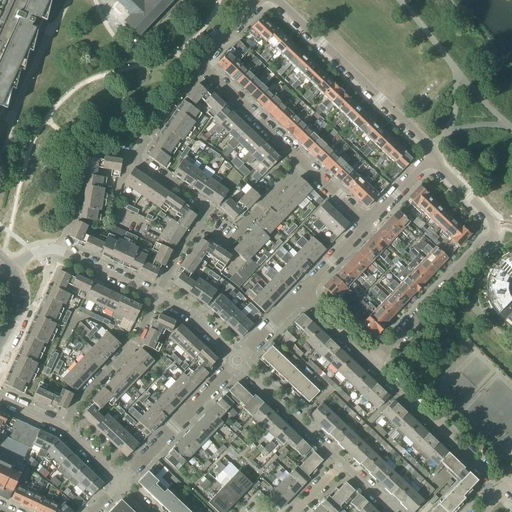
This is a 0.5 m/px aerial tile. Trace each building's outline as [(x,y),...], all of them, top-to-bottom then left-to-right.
[(9,0),(0,21),(3,23),(13,0),(9,0)] [(0,112),(2,108),(6,110),(11,89),(14,91),(19,70),(23,72),(28,51),(31,53),(37,31),(39,25),(42,20),(45,22),(50,1),(50,0),(13,0),(3,23),(0,29),(1,29),(0,30),(0,112)] [(124,22),(127,26),(139,36),(172,0),(144,0),(143,2),(140,0),(117,0),(116,1),(130,15),(124,22)] [(245,42),(248,45),(269,24),(266,21),(266,20),(264,17),(262,18),(261,17),(251,28),(255,32),(245,42)] [(265,42),(276,30),(276,28),(274,26),(272,27),(269,24),(248,45),(251,48),(259,40),(263,44),(265,42)] [(259,56),(263,59),(284,37),(281,34),(281,33),(279,30),(277,31),(276,30),(265,42),(266,42),(266,41),(270,45),(259,56)] [(277,51),(281,55),(291,44),(290,44),(291,42),(288,40),(287,40),(284,37),(263,59),(266,62),(277,51)] [(245,48),(238,41),(232,48),(227,53),(217,64),(218,64),(217,66),(220,68),(221,68),(225,71),(228,67),(227,66),(230,62),(231,63),(245,48)] [(274,70),(277,73),(298,51),(295,48),(295,46),(293,44),(291,44),(281,55),(284,59),(279,64),(274,70)] [(230,76),(241,65),(237,62),(242,57),(248,51),(245,48),(231,63),(230,62),(227,66),(228,67),(225,71),(226,72),(226,74),(228,76),(230,76)] [(291,65),(295,68),(305,58),(305,57),(305,56),(302,53),(301,54),(298,51),(277,73),(280,76),(291,65)] [(234,80),(238,84),(242,80),(240,79),(244,75),(258,60),(254,57),(244,68),(241,65),(230,76),(230,77),(230,78),(233,81),(234,80)] [(287,83),(291,87),(312,64),(309,62),(309,60),(307,58),(306,58),(305,58),(295,68),(299,72),(287,83)] [(243,88),(243,89),(254,77),(250,74),(261,63),(258,60),(244,75),(240,79),(242,80),(238,84),(239,85),(239,86),(241,89),(243,88)] [(305,78),(309,82),(319,71),(319,69),(317,67),(315,67),(312,64),(291,87),(294,90),(305,78)] [(305,100),(309,96),(326,78),(323,75),(324,73),(321,71),(320,72),(319,71),(309,82),(313,86),(302,97),(305,100)] [(247,93),(250,95),(254,92),(252,90),(256,87),(257,88),(265,79),(267,77),(263,74),(257,81),(254,77),(243,89),(244,89),(243,91),(246,93),(247,93)] [(319,92),(323,96),(334,85),(333,84),(333,83),(331,80),(330,81),(326,78),(309,96),(312,99),(319,92)] [(256,101),(267,90),(263,87),(268,82),(265,79),(257,88),(256,87),(252,90),(254,92),(250,95),(252,97),(252,99),(254,101),(256,101)] [(212,134),(214,132),(232,113),(212,94),(207,89),(208,88),(205,86),(202,89),(197,84),(185,97),(191,103),(193,105),(200,99),(211,109),(207,113),(210,116),(214,112),(216,114),(212,118),(217,123),(209,131),(212,134)] [(269,113),(280,102),(277,99),(283,92),(286,95),(290,91),(287,88),(284,85),(281,88),(278,91),(269,100),(269,99),(266,103),(267,104),(263,108),(265,110),(265,111),(267,113),(269,113)] [(321,112),(323,109),(340,91),(338,89),(338,87),(336,85),(334,85),(323,96),(326,99),(314,111),(318,115),(321,112)] [(260,105),(263,108),(267,104),(266,103),(269,99),(269,100),(278,91),(276,89),(275,88),(270,93),(267,90),(256,101),(257,102),(256,103),(259,105),(260,105)] [(340,91),(323,109),(326,113),(333,105),(337,109),(347,98),(348,96),(345,94),(344,94),(340,91)] [(273,117),(276,120),(280,116),(278,115),(282,111),(283,112),(297,97),(293,95),(283,105),(280,102),(269,113),(270,114),(269,115),(272,118),(273,117)] [(190,106),(191,103),(185,97),(176,110),(175,110),(192,121),(198,112),(190,106)] [(282,125),(282,126),(293,115),(290,112),(300,101),(297,97),(283,112),(282,111),(278,115),(280,116),(276,120),(279,122),(278,124),(280,126),(282,125)] [(330,124),(333,127),(355,105),(352,102),(352,101),(350,98),(348,99),(347,98),(337,109),(341,113),(330,124)] [(348,119),(351,122),(362,111),(362,110),(359,108),(358,108),(355,105),(333,127),(338,132),(343,127),(341,125),(343,124),(348,119)] [(282,128),(288,134),(293,129),(291,127),(295,124),(296,125),(310,110),(306,106),(300,113),(296,118),(293,115),(282,126),(283,126),(282,128)] [(194,122),(192,121),(175,110),(169,119),(188,131),(194,122)] [(295,138),(306,127),(303,124),(307,119),(308,120),(314,114),(310,110),(296,125),(295,124),(291,127),(293,129),(288,134),(293,138),(295,138)] [(345,138),(347,140),(368,118),(366,116),(366,114),(364,112),(363,112),(362,112),(362,111),(351,122),(355,126),(345,138)] [(232,113),(214,132),(218,135),(223,129),(227,133),(240,121),(232,113)] [(362,132),(365,136),(376,125),(376,123),(374,121),(372,122),(368,118),(347,140),(351,144),(362,132)] [(182,140),(188,131),(169,119),(163,128),(182,140)] [(299,142),(303,145),(306,142),(305,140),(308,137),(309,137),(324,121),(321,119),(309,130),(306,127),(295,138),(296,139),(295,140),(298,143),(299,142)] [(226,144),(230,147),(248,128),(240,121),(227,133),(232,138),(226,144)] [(308,150),(308,151),(319,140),(316,136),(320,131),(327,124),(324,121),(309,137),(308,137),(305,140),(306,142),(303,145),(304,147),(304,148),(306,151),(308,150)] [(359,151),(362,154),(383,132),(380,129),(381,128),(378,125),(377,126),(376,125),(365,136),(370,140),(365,145),(359,151)] [(181,141),(182,140),(163,128),(157,137),(173,148),(179,139),(181,141)] [(239,144),(243,148),(255,136),(248,128),(230,147),(233,150),(239,144)] [(312,155),(315,157),(319,154),(318,153),(321,149),(322,150),(336,134),(333,131),(322,143),(319,140),(308,151),(309,151),(308,153),(311,155),(312,155)] [(376,146),(380,150),(390,139),(390,138),(390,137),(388,135),(386,135),(383,132),(362,154),(365,157),(376,146)] [(201,134),(198,138),(206,143),(208,139),(201,134)] [(321,163),(332,152),(342,141),(336,134),(322,150),(321,149),(318,153),(319,154),(315,157),(317,159),(317,161),(319,163),(321,163)] [(242,159),(246,162),(263,143),(255,136),(243,148),(248,153),(242,159)] [(167,157),(173,148),(157,137),(151,146),(151,145),(151,146),(167,157)] [(381,163),(385,159),(388,155),(387,154),(391,151),(392,153),(398,146),(395,143),(395,141),(392,139),(391,139),(390,139),(380,150),(384,153),(373,164),(376,168),(381,163)] [(195,142),(190,149),(190,150),(195,154),(202,144),(198,141),(195,142)] [(255,159),(259,164),(271,151),(263,143),(246,162),(249,165),(255,159)] [(325,167),(328,170),(332,166),(331,165),(334,161),(335,162),(349,147),(346,144),(335,155),(332,152),(321,163),(322,164),(321,165),(324,167),(325,167)] [(169,158),(167,157),(151,146),(149,148),(147,151),(146,151),(144,154),(148,156),(147,157),(163,168),(169,158)] [(385,159),(392,165),(404,152),(404,150),(402,148),(400,148),(398,146),(392,153),(391,151),(387,154),(388,155),(385,159)] [(186,147),(181,154),(185,156),(190,150),(190,149),(186,147)] [(229,147),(223,154),(226,158),(233,151),(229,147)] [(334,175),(345,164),(341,161),(346,157),(349,160),(355,153),(352,150),(349,147),(335,162),(334,161),(331,165),(332,166),(328,170),(330,172),(330,173),(332,175),(334,175)] [(271,151),(259,164),(263,168),(258,174),(261,177),(279,159),(271,151)] [(404,152),(392,165),(383,174),(391,182),(412,160),(411,159),(412,157),(409,155),(408,155),(407,155),(406,155),(404,153),(405,153),(404,152)] [(341,182),(345,178),(344,177),(347,174),(348,174),(362,160),(355,153),(349,160),(353,162),(348,167),(345,164),(334,175),(335,176),(334,178),(339,182),(341,182)] [(86,158),(84,175),(95,177),(96,168),(111,171),(110,176),(118,178),(121,160),(104,158),(104,157),(97,156),(97,155),(94,155),(93,159),(86,158)] [(172,174),(181,181),(192,166),(182,160),(172,174)] [(343,186),(346,189),(358,177),(354,174),(359,169),(363,165),(364,166),(366,168),(369,165),(367,163),(366,164),(362,160),(348,174),(347,174),(344,177),(345,178),(341,182),(343,184),(343,186)] [(181,181),(190,187),(201,173),(192,166),(181,181)] [(123,183),(132,190),(142,175),(133,169),(123,183)] [(346,189),(353,196),(358,191),(357,190),(360,186),(360,187),(375,172),(372,169),(371,170),(370,170),(366,175),(365,175),(361,180),(358,177),(346,189)] [(353,196),(359,201),(371,189),(368,186),(372,181),(378,175),(375,172),(360,187),(360,186),(357,190),(358,191),(353,196)] [(190,187),(200,193),(210,179),(201,173),(190,187)] [(81,185),(80,197),(102,200),(104,189),(101,188),(102,178),(95,177),(84,175),(82,186),(81,185)] [(132,190),(141,196),(151,182),(142,175),(132,190)] [(299,177),(291,185),(304,197),(311,189),(299,177)] [(200,193),(209,200),(219,185),(210,179),(200,193)] [(371,189),(359,201),(366,208),(388,185),(383,179),(379,183),(381,184),(374,192),(371,189)] [(141,196),(150,202),(160,188),(151,182),(141,196)] [(218,206),(223,198),(228,192),(219,185),(209,200),(218,206)] [(291,185),(284,193),(296,205),(304,197),(291,185)] [(223,198),(218,206),(220,208),(233,220),(238,215),(241,218),(243,216),(242,215),(247,210),(247,209),(259,197),(250,189),(248,191),(244,187),(241,191),(245,195),(235,206),(228,199),(227,201),(223,198)] [(406,201),(414,208),(418,203),(418,204),(422,200),(420,199),(426,193),(419,187),(406,201)] [(168,208),(181,216),(190,223),(195,216),(187,210),(188,209),(187,207),(183,204),(160,188),(150,202),(159,208),(163,204),(165,205),(161,210),(165,212),(168,208)] [(284,193),(276,201),(289,213),(296,205),(284,193)] [(414,208),(420,214),(432,201),(432,199),(430,197),(428,197),(425,194),(426,193),(420,199),(422,200),(418,204),(418,203),(414,208)] [(79,204),(78,207),(100,210),(102,200),(80,197),(79,204)] [(276,201),(268,209),(281,221),(289,213),(276,201)] [(412,223),(420,230),(422,227),(424,225),(420,221),(425,216),(429,220),(440,209),(440,208),(440,207),(437,204),(436,204),(432,201),(420,214),(416,219),(412,223)] [(311,225),(315,228),(333,210),(325,202),(312,215),(317,219),(311,225)] [(398,209),(406,216),(409,213),(402,205),(398,209)] [(79,208),(77,218),(86,220),(95,221),(97,210),(100,211),(100,210),(78,207),(78,208),(79,208)] [(420,230),(427,236),(447,215),(444,212),(444,211),(442,208),(440,209),(429,220),(433,223),(426,231),(422,227),(420,230)] [(268,209),(261,217),(273,229),(281,221),(268,209)] [(324,226),(328,230),(341,217),(333,210),(315,228),(318,232),(324,226)] [(394,215),(391,218),(394,221),(395,220),(399,224),(398,224),(415,240),(417,237),(406,226),(409,223),(398,211),(397,212),(396,212),(393,214),(394,215)] [(409,213),(406,216),(412,223),(416,219),(409,213)] [(427,236),(433,243),(436,240),(438,238),(434,234),(439,229),(443,232),(441,234),(442,235),(454,222),(453,221),(454,220),(451,217),(450,218),(447,215),(427,236)] [(171,220),(168,224),(183,234),(190,223),(181,216),(176,223),(171,220)] [(253,225),(256,227),(266,236),(273,229),(261,217),(253,225)] [(341,217),(328,230),(333,234),(327,240),(331,244),(348,225),(341,217)] [(108,260),(109,260),(116,242),(106,238),(103,244),(101,243),(103,237),(99,235),(97,241),(83,235),(87,226),(84,225),(86,220),(77,218),(76,221),(69,237),(75,240),(73,244),(76,246),(76,245),(83,248),(83,247),(108,259),(108,260)] [(386,223),(386,224),(398,235),(401,232),(409,240),(406,243),(409,246),(415,240),(398,224),(399,224),(395,220),(394,221),(391,218),(390,220),(388,220),(386,222),(386,223)] [(438,247),(440,250),(453,237),(452,236),(456,233),(457,234),(462,228),(461,229),(458,226),(458,224),(456,222),(454,222),(442,235),(445,238),(440,244),(436,240),(433,243),(438,247)] [(383,227),(380,230),(383,233),(384,232),(388,235),(387,236),(397,245),(400,242),(395,237),(398,235),(386,224),(384,223),(382,225),(383,227)] [(143,263),(138,273),(154,281),(156,274),(160,276),(162,273),(161,273),(164,266),(171,251),(173,248),(183,234),(168,224),(158,238),(165,243),(162,247),(161,246),(159,249),(154,246),(152,250),(157,253),(151,266),(143,263)] [(256,227),(248,235),(261,247),(268,238),(266,236),(256,227)] [(123,237),(124,236),(126,232),(116,228),(114,233),(123,237)] [(453,237),(440,250),(448,257),(454,251),(450,247),(452,245),(456,249),(469,235),(462,228),(457,234),(456,233),(452,236),(453,237)] [(375,235),(387,246),(389,244),(402,256),(405,253),(403,251),(401,248),(397,245),(387,236),(388,235),(384,232),(383,233),(380,230),(378,232),(377,231),(375,233),(375,235)] [(144,238),(154,242),(156,238),(146,233),(144,238)] [(248,235),(240,243),(253,255),(261,247),(248,235)] [(371,239),(369,242),(372,245),(373,244),(377,247),(376,248),(386,257),(389,254),(384,249),(387,246),(375,235),(374,236),(373,235),(371,237),(371,239)] [(301,237),(298,240),(317,258),(325,250),(312,238),(307,243),(301,237)] [(109,260),(118,264),(127,244),(117,239),(116,242),(109,260)] [(201,240),(190,254),(200,261),(205,253),(217,262),(214,267),(220,271),(230,257),(216,247),(217,247),(211,243),(211,242),(209,240),(206,244),(201,240)] [(301,249),(297,254),(310,266),(317,258),(298,240),(295,244),(301,249)] [(421,240),(418,243),(433,257),(433,258),(436,261),(437,260),(441,264),(443,262),(445,262),(447,260),(446,259),(447,258),(435,247),(432,250),(421,240)] [(364,247),(363,247),(375,259),(378,256),(389,266),(392,263),(387,257),(386,257),(376,248),(377,247),(373,244),(372,245),(369,242),(367,244),(365,243),(363,245),(364,247)] [(253,255),(240,243),(233,250),(245,262),(228,280),(238,288),(258,267),(255,264),(249,259),(253,255)] [(409,246),(406,243),(401,248),(403,251),(409,246)] [(426,256),(423,259),(435,270),(437,270),(439,268),(439,267),(441,264),(437,260),(436,261),(433,258),(433,257),(418,243),(415,246),(419,250),(426,256)] [(118,264),(128,269),(136,252),(138,249),(127,244),(118,264)] [(360,251),(357,254),(360,257),(362,256),(365,259),(365,260),(377,271),(381,275),(384,272),(373,261),(375,259),(363,247),(361,247),(360,249),(360,251)] [(435,270),(423,259),(417,253),(415,256),(410,251),(407,254),(413,260),(422,269),(421,270),(425,273),(426,272),(430,276),(432,274),(434,274),(435,272),(435,270)] [(138,273),(143,263),(146,256),(136,252),(128,269),(138,273)] [(286,252),(283,256),(302,274),(310,266),(297,254),(292,258),(286,252)] [(187,293),(197,279),(199,276),(192,272),(196,266),(201,270),(203,266),(198,263),(200,261),(190,254),(181,267),(177,273),(176,272),(174,275),(178,277),(174,283),(187,293)] [(352,259),(364,270),(366,268),(373,274),(377,271),(365,260),(365,259),(362,256),(360,257),(357,254),(355,255),(354,255),(352,257),(352,259)] [(392,263),(393,263),(395,260),(389,255),(387,257),(392,263)] [(286,265),(282,269),(294,282),(302,274),(283,256),(280,259),(286,265)] [(498,263),(496,265),(511,278),(511,266),(506,256),(504,258),(502,260),(500,261),(498,263)] [(394,264),(400,270),(411,281),(410,281),(414,285),(415,283),(420,288),(424,284),(424,283),(424,282),(407,266),(405,269),(399,263),(402,261),(399,258),(394,264)] [(263,266),(268,272),(271,268),(276,264),(270,259),(263,266)] [(349,263),(346,266),(349,269),(350,268),(354,271),(353,272),(369,287),(375,281),(368,274),(366,277),(361,273),(364,270),(352,259),(350,259),(348,261),(349,263)] [(413,260),(407,266),(424,282),(426,282),(428,280),(427,278),(430,276),(426,272),(425,273),(421,270),(422,269),(413,260)] [(490,276),(489,278),(509,284),(511,279),(511,278),(496,265),(494,267),(493,269),(492,272),(491,274),(490,276)] [(341,270),(341,271),(353,282),(355,279),(366,290),(369,287),(353,272),(354,271),(350,268),(349,269),(346,266),(344,267),(342,267),(341,269),(341,270)] [(271,268),(268,272),(287,290),(294,282),(282,269),(278,274),(271,268)] [(59,271),(52,287),(62,292),(66,284),(80,291),(77,296),(94,304),(101,288),(76,276),(77,276),(70,272),(67,270),(65,274),(59,271)] [(403,280),(401,283),(412,294),(413,294),(415,294),(420,288),(415,283),(414,285),(410,281),(411,281),(400,270),(397,274),(403,280)] [(334,276),(338,281),(339,279),(343,283),(342,283),(355,296),(357,294),(354,291),(355,290),(350,285),(353,282),(341,271),(340,271),(339,271),(337,273),(337,274),(335,277),(334,276)] [(271,281),(266,286),(279,297),(287,290),(268,272),(265,275),(271,281)] [(338,281),(334,276),(329,282),(341,294),(344,291),(349,296),(348,297),(354,303),(355,302),(358,299),(355,296),(342,283),(343,283),(339,279),(338,281)] [(488,288),(488,291),(509,290),(509,284),(489,278),(489,279),(489,281),(488,283),(488,286),(488,288)] [(187,293),(197,299),(207,285),(197,279),(187,293)] [(248,283),(253,287),(272,305),(279,297),(266,286),(263,290),(252,279),(248,283)] [(388,282),(400,293),(399,294),(402,297),(403,296),(407,300),(409,298),(411,298),(413,296),(412,294),(401,283),(398,285),(391,279),(388,282)] [(341,294),(329,282),(323,288),(340,305),(347,311),(350,307),(339,297),(341,294)] [(392,292),(389,295),(401,306),(402,306),(403,306),(405,304),(405,302),(407,300),(403,296),(402,297),(399,294),(400,293),(388,282),(385,285),(392,292)] [(208,308),(221,295),(207,285),(197,299),(208,308)] [(44,296),(40,305),(57,313),(61,304),(64,305),(69,295),(62,292),(52,287),(48,286),(46,288),(47,289),(44,296)] [(252,301),(264,313),(272,305),(253,287),(250,291),(252,292),(247,297),(252,301)] [(375,287),(372,290),(388,305),(387,306),(391,309),(392,308),(396,311),(398,309),(400,310),(401,308),(401,306),(389,295),(387,297),(379,290),(375,287)] [(111,292),(101,288),(94,304),(103,308),(111,292)] [(381,304),(378,306),(390,318),(392,318),(394,316),(393,314),(396,311),(392,308),(391,309),(387,306),(388,305),(372,290),(369,293),(381,304)] [(491,303),(491,304),(510,295),(509,290),(488,291),(488,294),(488,296),(489,299),(490,301),(491,303)] [(235,296),(236,296),(231,291),(224,298),(229,303),(235,296)] [(121,297),(111,292),(103,308),(113,313),(121,297)] [(208,308),(216,315),(229,303),(224,298),(221,295),(208,308)] [(364,298),(361,301),(377,316),(376,317),(380,320),(381,319),(385,323),(386,321),(388,322),(390,320),(390,318),(378,306),(375,309),(367,301),(370,298),(367,295),(364,298)] [(497,314),(499,315),(511,301),(511,297),(510,295),(491,304),(492,305),(493,308),(494,310),(496,312),(497,314)] [(131,302),(121,297),(113,313),(123,317),(131,302)] [(369,316),(367,318),(381,331),(387,325),(384,323),(385,323),(381,319),(380,320),(376,317),(377,316),(361,301),(358,305),(369,316)] [(511,301),(499,315),(506,322),(511,315),(511,301)] [(141,306),(131,302),(123,317),(133,322),(141,306)] [(216,315),(224,323),(237,310),(229,303),(216,315)] [(33,318),(30,325),(51,334),(55,324),(53,323),(57,313),(40,305),(36,315),(35,315),(33,318)] [(224,323),(232,331),(245,318),(237,310),(224,323)] [(245,318),(232,331),(240,338),(253,326),(248,322),(255,315),(251,311),(245,318)] [(381,331),(367,318),(364,321),(353,311),(350,314),(375,338),(381,331)] [(294,323),(309,338),(317,329),(302,314),(294,323)] [(173,327),(177,329),(180,325),(159,315),(154,324),(153,324),(152,324),(151,324),(149,329),(142,345),(157,352),(161,345),(155,343),(162,329),(170,333),(173,327)] [(26,335),(21,345),(39,353),(43,343),(46,345),(51,334),(30,325),(25,335),(26,335)] [(168,338),(176,345),(188,333),(180,325),(177,329),(168,338)] [(305,342),(313,349),(326,337),(317,329),(309,338),(305,342)] [(283,335),(292,343),(295,346),(298,343),(286,331),(283,335)] [(107,332),(99,341),(112,353),(120,345),(107,332)] [(176,345),(184,353),(196,340),(188,333),(176,345)] [(313,349),(321,357),(333,344),(326,337),(313,349)] [(192,361),(196,356),(204,348),(196,340),(184,353),(192,361)] [(99,341),(92,349),(104,361),(112,353),(99,341)] [(321,357),(329,364),(341,352),(333,344),(321,357)] [(17,354),(16,355),(37,364),(34,362),(39,353),(21,345),(17,354)] [(261,357),(277,373),(287,362),(271,347),(261,357)] [(78,351),(74,348),(68,355),(69,356),(68,356),(71,358),(78,351)] [(189,376),(187,378),(196,386),(207,374),(211,370),(211,368),(209,367),(216,360),(204,348),(196,356),(202,362),(192,373),(188,369),(185,372),(189,376)] [(92,349),(84,356),(97,368),(104,361),(92,349)] [(141,349),(133,357),(146,369),(154,361),(141,349)] [(329,364),(337,372),(349,359),(341,352),(329,364)] [(169,357),(175,362),(178,359),(172,354),(169,357)] [(16,355),(12,364),(32,373),(37,364),(16,355)] [(84,356),(76,364),(89,376),(97,368),(84,356)] [(133,357),(126,365),(138,377),(146,369),(133,357)] [(45,367),(47,368),(51,370),(55,360),(51,358),(50,358),(45,367)] [(337,372),(345,379),(357,367),(349,359),(337,372)] [(277,373),(292,388),(303,377),(287,362),(277,373)] [(10,368),(7,374),(28,383),(32,373),(12,364),(10,368)] [(76,364),(69,372),(82,384),(89,376),(76,364)] [(126,365),(118,373),(131,385),(138,377),(126,365)] [(345,379),(353,387),(365,374),(357,367),(345,379)] [(62,380),(68,386),(74,392),(82,384),(69,372),(62,380)] [(118,373),(110,381),(123,393),(131,385),(118,373)] [(28,383),(7,374),(8,375),(3,384),(20,392),(24,383),(27,384),(28,383)] [(183,374),(175,382),(188,394),(196,386),(187,378),(183,374)] [(353,387),(361,394),(373,382),(365,374),(353,387)] [(50,379),(59,384),(62,380),(52,375),(50,379)] [(303,377),(292,388),(308,403),(319,392),(303,377)] [(82,415),(94,427),(105,415),(99,410),(106,402),(111,406),(114,403),(109,399),(111,397),(116,401),(123,393),(110,381),(91,401),(93,403),(82,415)] [(175,382),(168,390),(180,402),(188,394),(175,382)] [(361,394),(368,402),(381,389),(373,382),(361,394)] [(222,394),(223,396),(224,395),(231,402),(233,400),(234,402),(236,400),(243,407),(254,395),(246,388),(244,390),(236,383),(229,390),(227,389),(225,389),(223,390),(222,392),(222,394)] [(74,392),(68,386),(64,391),(62,390),(58,398),(44,391),(47,386),(43,384),(40,390),(37,388),(32,398),(48,406),(53,408),(55,407),(55,406),(65,410),(72,394),(74,392)] [(381,389),(368,402),(377,409),(389,397),(381,389)] [(168,390),(160,398),(173,410),(180,402),(168,390)] [(137,391),(130,399),(133,402),(137,398),(141,394),(137,391)] [(224,395),(223,396),(209,411),(222,423),(218,419),(225,412),(228,415),(232,419),(237,414),(230,407),(233,404),(231,402),(224,395)] [(242,408),(250,416),(262,403),(254,395),(243,407),(242,408)] [(160,398),(152,406),(165,418),(173,410),(160,398)] [(133,402),(130,399),(124,405),(127,408),(133,402)] [(461,479),(459,478),(459,477),(457,479),(459,481),(429,511),(451,511),(471,491),(469,489),(476,481),(468,473),(466,474),(464,472),(462,470),(464,469),(393,401),(381,414),(397,429),(394,431),(402,439),(405,436),(412,444),(410,446),(418,454),(420,451),(426,457),(424,459),(429,464),(431,462),(436,467),(431,472),(434,476),(444,466),(456,477),(458,475),(461,479)] [(250,416),(258,423),(270,411),(262,403),(250,416)] [(309,416),(317,424),(329,411),(321,404),(309,416)] [(152,406),(145,414),(158,426),(165,418),(152,406)] [(131,415),(137,421),(141,425),(145,429),(150,434),(158,426),(145,414),(141,418),(140,416),(140,415),(135,411),(131,415)] [(214,431),(222,423),(209,411),(201,419),(214,431)] [(258,423),(266,431),(278,418),(270,411),(258,423)] [(317,424),(325,431),(337,419),(329,411),(317,424)] [(0,412),(0,423),(5,426),(11,429),(16,420),(0,412)] [(94,427),(102,435),(114,422),(106,414),(105,415),(94,427)] [(232,419),(229,422),(234,427),(239,422),(235,418),(233,420),(232,419)] [(266,431),(274,438),(286,426),(278,418),(266,431)] [(207,439),(214,431),(201,419),(194,427),(207,439)] [(325,431),(333,439),(345,426),(337,419),(325,431)] [(11,429),(7,438),(30,449),(32,445),(38,431),(16,420),(11,429)] [(102,435),(110,442),(122,430),(114,422),(102,435)] [(370,425),(378,432),(381,429),(373,422),(370,425)] [(0,434),(7,438),(11,429),(5,426),(0,423),(0,434)] [(282,446),(286,442),(294,433),(286,426),(274,438),(282,446)] [(333,439),(340,446),(353,434),(345,426),(333,439)] [(199,446),(207,439),(194,427),(186,435),(199,446)] [(254,427),(248,434),(245,437),(253,445),(256,441),(252,438),(254,436),(252,434),(257,429),(254,427)] [(110,442),(118,450),(130,437),(122,430),(110,442)] [(38,431),(32,445),(40,449),(47,435),(38,431)] [(303,459),(305,461),(306,460),(315,468),(322,461),(314,453),(315,453),(316,451),(316,449),(315,447),(313,446),(311,446),(309,447),(294,433),(286,442),(301,457),(303,455),(305,457),(303,459)] [(0,454),(22,465),(30,449),(7,438),(0,434),(0,454)] [(353,434),(340,446),(348,454),(361,441),(353,434)] [(47,435),(40,449),(37,455),(44,458),(56,439),(55,438),(47,435)] [(192,454),(199,446),(186,435),(179,442),(192,454)] [(130,437),(118,450),(126,457),(138,445),(130,437)] [(56,439),(44,458),(49,463),(53,459),(64,447),(56,439)] [(348,454),(356,462),(371,447),(371,446),(368,449),(361,441),(348,454)] [(184,462),(192,454),(179,442),(171,450),(184,462)] [(53,459),(49,463),(55,469),(71,453),(64,447),(53,459)] [(356,462),(364,469),(376,457),(379,454),(371,447),(356,462)] [(176,471),(184,462),(171,450),(164,458),(176,471)] [(71,453),(55,469),(61,475),(77,459),(71,453)] [(0,496),(8,500),(24,466),(22,465),(0,454),(0,496)] [(364,469),(372,477),(384,464),(376,457),(364,469)] [(83,465),(77,459),(61,475),(68,481),(83,465)] [(306,460),(305,461),(298,468),(309,479),(317,471),(315,468),(306,460)] [(372,477),(380,484),(392,472),(384,464),(372,477)] [(83,465),(68,481),(74,488),(90,471),(83,465)] [(297,466),(289,474),(302,486),(309,479),(298,468),(297,466)] [(380,484),(388,492),(404,475),(396,467),(392,472),(380,484)] [(21,477),(20,479),(24,481),(25,479),(29,470),(25,468),(21,477)] [(90,471),(74,488),(75,488),(76,487),(82,493),(96,478),(90,471)] [(238,471),(230,479),(244,493),(252,485),(238,471)] [(189,511),(147,472),(138,482),(137,481),(136,482),(137,483),(138,484),(167,511),(189,511)] [(289,474),(281,482),(294,494),(302,486),(289,474)] [(388,492),(396,499),(408,487),(412,482),(404,475),(388,492)] [(193,476),(188,481),(191,484),(196,479),(193,476)] [(24,506),(28,508),(31,504),(29,503),(31,499),(32,499),(41,479),(37,477),(33,486),(29,484),(19,504),(20,506),(23,507),(24,506)] [(96,478),(82,493),(88,499),(103,484),(96,478)] [(19,504),(29,484),(24,481),(20,479),(10,500),(14,501),(14,503),(17,504),(19,504)] [(33,511),(35,511),(42,498),(44,493),(40,491),(44,481),(41,479),(32,499),(31,499),(29,503),(31,504),(28,508),(30,509),(30,511),(33,511)] [(230,479),(222,487),(236,501),(244,493),(230,479)] [(281,482),(273,490),(286,502),(294,494),(281,482)] [(350,503),(358,511),(371,511),(374,509),(359,495),(360,494),(360,492),(359,490),(357,489),(355,489),(353,490),(345,483),(338,490),(347,499),(346,500),(348,502),(350,500),(351,502),(350,503)] [(45,511),(46,511),(45,510),(47,506),(55,490),(52,487),(46,500),(42,498),(35,511),(36,511),(35,511),(45,511)] [(222,487),(215,495),(229,509),(236,501),(222,487)] [(416,494),(415,493),(408,487),(396,499),(403,507),(416,494)] [(339,507),(346,500),(347,499),(338,490),(336,488),(328,496),(339,507)] [(54,511),(58,505),(54,503),(59,492),(55,490),(47,506),(45,510),(46,511),(45,511),(54,511)] [(286,502),(273,490),(266,498),(279,510),(286,502)] [(66,496),(73,502),(76,498),(73,496),(74,494),(70,491),(66,496)] [(416,494),(403,507),(409,511),(413,511),(423,501),(416,494)] [(62,495),(58,505),(54,511),(75,511),(78,510),(68,500),(62,495)] [(225,511),(229,509),(215,495),(207,503),(216,511),(225,511)] [(337,511),(341,508),(339,507),(328,496),(320,504),(328,511),(337,511)] [(78,497),(76,498),(73,502),(79,508),(84,503),(78,497)] [(108,511),(132,511),(122,502),(120,500),(118,502),(108,511)]
